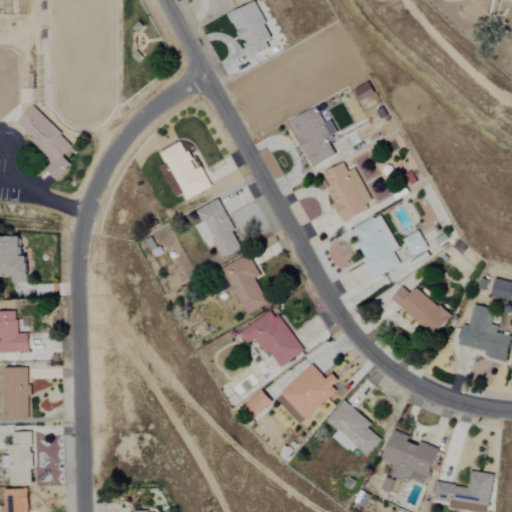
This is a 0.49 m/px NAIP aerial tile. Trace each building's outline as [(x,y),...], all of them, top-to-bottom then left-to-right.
[(466,0),(464,14),(493,19),(496,0),(501,0),(506,1),(506,0),(466,0)] [(273,38),(255,2),(230,15),(252,59),(271,49),(267,41),(273,38)] [(375,93),(369,82),(355,90),(361,101),(375,93)] [(51,162),(45,169),(57,181),(72,165),(64,156),(74,146),(33,106),(18,121),(27,130),(23,134),(51,162)] [(291,121),(312,168),(338,157),(330,138),(339,134),(332,121),(325,124),(319,109),(291,121)] [(213,188),(202,166),(198,169),(189,152),(187,153),(182,142),(163,151),(186,201),(213,188)] [(160,167),(177,197),(184,193),(167,163),(160,167)] [(356,169),(349,173),(345,164),(325,173),(331,186),(328,187),(344,223),(374,209),(356,169)] [(243,248),(219,200),(197,212),(202,222),(195,225),(204,243),(213,239),(223,259),(243,248)] [(400,249),(382,214),(355,228),(362,243),(358,245),(376,279),(401,265),(394,252),(400,249)] [(404,239),(412,257),(429,250),(421,232),(404,239)] [(0,277),(12,277),(12,283),(30,283),(29,256),(23,256),(23,237),(0,237),(0,277)] [(247,315),(269,305),(256,279),(261,276),(250,255),(223,268),(247,315)] [(492,296),(511,301),(511,300),(511,282),(497,278),(492,296)] [(392,301),(437,336),(452,316),(416,288),(411,294),(403,288),(392,301)] [(508,361),(511,337),(511,336),(497,334),(499,327),(492,325),(495,310),(474,306),(471,327),(463,325),(459,346),(487,351),(486,357),(508,361)] [(0,352),(31,352),(30,334),(18,334),(18,312),(0,311),(0,352)] [(305,352),(281,316),(276,318),(272,311),(240,333),(248,344),(257,338),(278,369),(305,352)] [(328,380),(313,364),(281,394),(306,421),(338,390),(335,387),(341,381),(334,374),(328,380)] [(4,368),(5,420),(30,419),(29,368),(4,368)] [(245,408),(256,419),(274,402),(264,391),(245,408)] [(327,422),(338,431),(332,437),(348,451),(354,445),(367,457),(382,440),(368,428),(372,424),(346,401),(327,422)] [(34,485),(32,432),(10,433),(12,485),(34,485)] [(440,450),(395,432),(383,461),(396,466),(391,476),(408,483),(410,479),(426,486),(440,450)] [(488,511),(494,475),(473,472),(471,488),(437,483),(434,500),(451,502),(450,508),(476,511),(488,511)] [(391,492),(395,481),(386,477),(382,489),(391,492)] [(29,511),(30,489),(4,488),(3,511),(29,511)]
